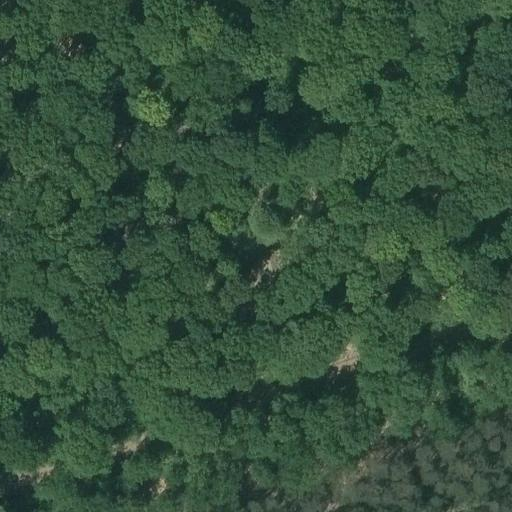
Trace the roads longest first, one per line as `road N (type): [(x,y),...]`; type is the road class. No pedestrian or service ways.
road 1 (track): [(511,315),(0,487)]
road 2 (track): [(293,388),(199,0)]
road 3 (track): [(230,118),(0,150)]
